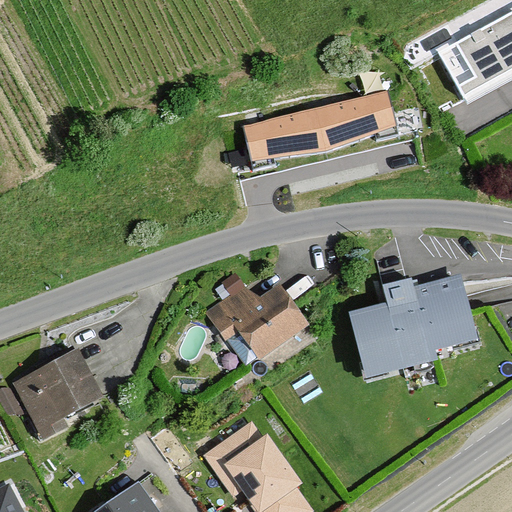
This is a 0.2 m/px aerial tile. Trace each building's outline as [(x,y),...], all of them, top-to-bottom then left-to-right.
[(511,76),(511,16),(438,57),(463,103),(511,76)] [(397,133),(388,97),(243,131),(252,168),(325,157),(397,133)] [(252,357),(303,323),(276,282),(253,297),(235,270),(219,281),(229,295),(204,311),(221,338),(233,330),(252,357)] [(481,340),(462,273),(416,285),(413,274),(383,282),(388,301),(351,312),(370,380),(443,360),(441,352),(481,340)] [(79,347),(11,383),(41,439),(69,425),(64,415),(104,394),(79,347)] [(266,443),(263,445),(250,428),(207,458),(234,495),(241,490),(256,511),(308,511),(309,511),(295,492),(299,489),(266,443)] [(0,493),(0,511),(19,511),(8,490),(0,493)] [(153,511),(139,490),(106,511),(153,511)]
